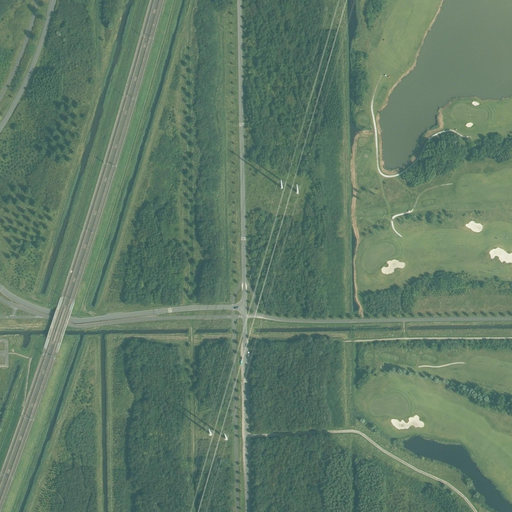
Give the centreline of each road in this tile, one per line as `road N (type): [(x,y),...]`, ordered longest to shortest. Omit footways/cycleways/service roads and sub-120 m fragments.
road 1 (unclassified): [(239,0),(244,306)]
road 2 (track): [(475,511),(448,484),(358,431),(246,435)]
road 3 (unclassified): [(244,306),(81,321),(0,287)]
road 4 (unclassified): [(244,306),(247,511)]
road 5 (unclassified): [(0,126),(40,45),(52,0)]
